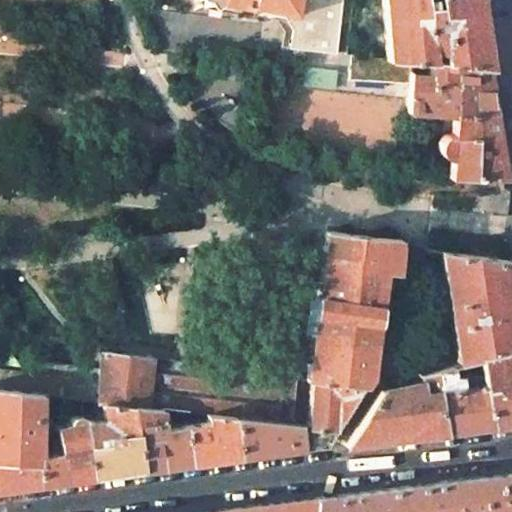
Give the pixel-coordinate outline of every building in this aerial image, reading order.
[(280,10),(291,28),(288,48),(334,53),(340,0),(266,0),(265,7),(280,10)] [(481,33),(476,0),(380,0),(385,59),(410,61),(429,63),(430,63),(428,47),(440,45),(443,64),(485,67),(481,33)] [(348,78),(409,81),(409,71),(410,61),(385,59),(349,54),(348,78)] [(430,63),(429,63),(428,72),(409,71),(409,81),(407,109),(452,112),(492,114),(488,87),(485,67),(443,64),(430,63)] [(492,114),(452,112),(451,133),(448,132),(446,133),(443,134),(440,136),(439,137),(438,139),(437,141),(436,145),(436,147),(437,150),(439,153),(441,155),(443,156),(446,157),(448,157),(448,168),(449,168),(448,175),(500,175),(496,141),(492,114)] [(397,273),(400,239),(367,237),(368,235),(324,230),(304,377),(311,378),(310,379),(363,385),(370,375),(377,323),(378,323),(381,305),(379,305),(384,271),(397,273)] [(511,260),(440,252),(456,363),(474,358),(474,359),(511,346),(511,260)] [(478,377),(488,425),(511,421),(511,346),(474,359),(476,372),(477,377),(478,377)] [(98,367),(95,400),(100,400),(130,404),(143,406),(150,356),(100,349),(98,367)] [(168,358),(150,356),(143,406),(160,408),(183,411),(205,413),(234,416),(275,421),(288,423),(289,413),(293,376),(191,362),(191,361),(168,358)] [(0,385),(40,391),(59,394),(63,395),(65,363),(27,358),(25,370),(0,366),(0,385)] [(65,363),(63,395),(63,396),(78,398),(81,398),(88,399),(95,400),(98,367),(65,363)] [(444,366),(431,369),(446,430),(463,428),(488,425),(478,377),(477,377),(476,372),(445,374),(444,366)] [(377,386),(340,442),(391,436),(446,430),(431,369),(417,372),(418,379),(377,386)] [(323,445),(363,385),(310,379),(309,390),(305,424),(298,422),(298,424),(301,447),(323,445)] [(40,391),(0,385),(0,458),(31,460),(38,457),(39,431),(40,391)] [(59,394),(58,414),(82,410),(81,398),(78,398),(63,396),(63,395),(59,394)] [(140,468),(130,404),(100,400),(102,418),(101,416),(100,415),(98,413),(97,412),(95,411),(93,411),(91,411),(88,413),(86,415),(84,417),(84,420),(84,423),(90,475),(140,468)] [(143,406),(130,404),(140,468),(189,462),(184,423),(163,426),(160,408),(143,406)] [(206,419),(184,423),(189,462),(239,455),(234,416),(205,413),(206,419)] [(296,423),(297,415),(289,413),(288,423),(296,423)] [(90,475),(84,423),(84,420),(82,418),(80,416),(78,415),(75,414),(72,415),(70,417),(68,419),(67,422),(57,424),(56,425),(56,426),(55,427),(60,449),(38,457),(31,460),(35,482),(90,475)] [(275,421),(234,416),(239,455),(301,447),(298,424),(296,423),(288,423),(275,421)] [(0,458),(0,486),(35,482),(31,460),(0,458)] [(511,511),(511,472),(468,478),(377,490),(330,496),(326,496),(315,497),(313,511),(511,511)] [(288,501),(203,511),(202,511),(313,511),(315,497),(299,499),(288,501)]
